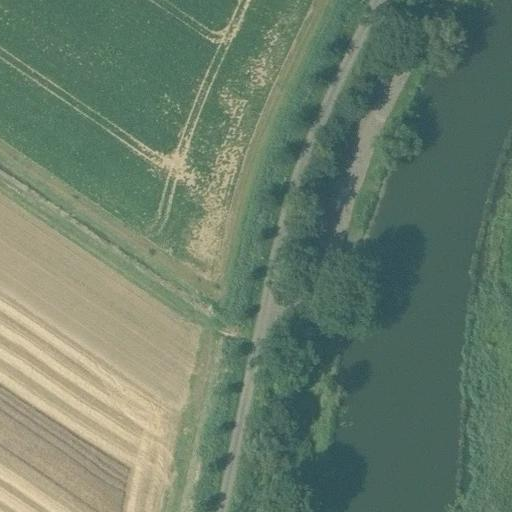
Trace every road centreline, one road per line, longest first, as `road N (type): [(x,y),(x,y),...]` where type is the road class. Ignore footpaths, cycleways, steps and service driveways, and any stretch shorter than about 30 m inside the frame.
road 1 (unclassified): [(254,304),(295,309),(326,274),(362,181),(404,61),(396,25),(370,0)]
road 2 (unclassified): [(254,304),(327,65),(360,0)]
road 3 (unclassified): [(212,511),(254,304)]
